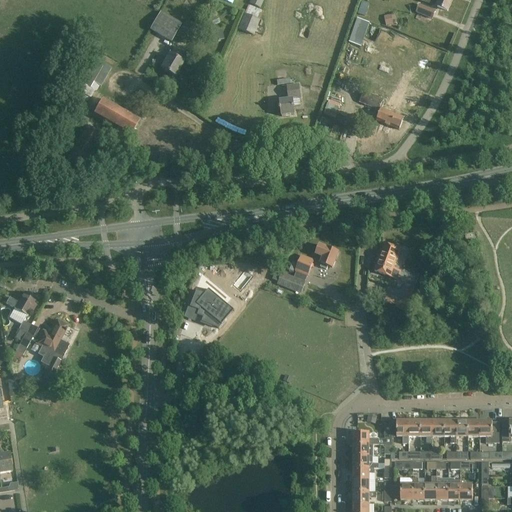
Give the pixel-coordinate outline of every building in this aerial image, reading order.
[(263,0),(250,0),(249,4),(260,9),(263,0)] [(451,0),(440,0),(437,7),(447,11),(451,0)] [(370,4),(363,2),(358,14),(365,17),(370,4)] [(435,11),(419,5),(416,12),(432,19),(435,11)] [(181,25),(160,12),(150,30),(171,42),(181,25)] [(259,21),(244,14),(238,30),(253,36),(259,21)] [(190,23),(186,20),(179,32),(188,37),(192,30),(188,27),(190,23)] [(289,21),(282,36),(305,46),(306,44),(315,48),(325,26),(315,22),(314,24),(305,20),(302,27),(289,21)] [(215,40),(224,38),(223,30),(214,31),(215,40)] [(164,58),(160,66),(162,67),(161,70),(175,77),(183,63),(182,63),(188,54),(175,46),(169,55),(167,60),(164,58)] [(250,60),(226,60),(226,71),(228,71),(228,81),(236,81),(236,95),(252,96),(252,70),(250,71),(250,60)] [(91,66),(82,82),(96,91),(106,75),(91,66)] [(287,80),(285,69),(276,70),(277,86),(291,84),(290,79),(287,80)] [(281,108),(279,108),(280,110),(281,110),(282,117),(295,115),(294,107),(300,106),(299,100),(300,100),(299,85),(287,86),(289,100),(280,101),(281,108)] [(383,101),(364,93),(360,102),(379,110),(383,101)] [(139,121),(102,100),(92,117),(117,131),(114,136),(122,141),(125,135),(129,138),(139,121)] [(404,118),(381,109),(377,121),(399,130),(404,118)] [(70,129),(62,125),(55,137),(63,142),(70,129)] [(100,138),(85,129),(67,159),(82,168),(100,138)] [(118,157),(110,152),(108,155),(104,154),(96,166),(87,180),(92,183),(100,169),(101,170),(109,174),(118,157)] [(374,272),(397,280),(401,271),(394,269),(401,250),(384,244),(374,272)] [(319,246),(316,255),(323,258),(321,264),(322,264),(320,267),(327,270),(328,267),(332,269),(338,253),(327,248),(327,249),(319,246)] [(314,260),(301,255),(295,272),(308,277),(314,260)] [(283,262),(275,280),(298,290),(303,278),(291,274),(294,266),(283,262)] [(218,270),(202,273),(203,280),(219,277),(218,270)] [(220,283),(218,293),(229,296),(231,285),(220,283)] [(415,289),(409,286),(403,300),(398,302),(386,297),(384,303),(405,312),(415,289)] [(254,288),(247,296),(251,299),(258,291),(254,288)] [(196,291),(190,308),(199,311),(197,316),(203,318),(201,323),(219,329),(231,315),(222,307),(217,313),(211,308),(215,303),(215,302),(218,298),(209,291),(209,290),(208,291),(205,294),(196,291)] [(10,298),(7,303),(15,308),(9,318),(21,325),(19,329),(26,334),(31,325),(24,322),(26,319),(31,310),(33,311),(36,306),(33,305),(37,299),(35,298),(36,297),(33,295),(32,296),(26,293),(20,303),(11,298),(10,298)] [(44,331),(37,344),(42,347),(38,355),(43,358),(49,361),(51,357),(61,362),(63,358),(70,345),(63,342),(61,341),(69,326),(58,320),(50,334),(44,331)] [(39,330),(31,325),(26,334),(21,342),(16,352),(11,361),(16,363),(18,359),(20,360),(32,337),(34,338),(39,330)] [(61,362),(51,357),(41,378),(52,384),(58,372),(56,371),(61,362)] [(397,426),(392,426),(392,437),(397,437),(403,437),(402,445),(409,445),(409,437),(409,421),(397,421),(397,426)] [(409,437),(421,437),(421,421),(409,421),(409,437)] [(433,437),(433,421),(421,421),(421,437),(426,437),(426,445),(433,445),(433,437)] [(433,437),(445,437),(445,421),(433,421),(433,437)] [(456,437),(457,421),(445,421),(445,437),(450,437),(450,444),(456,444),(456,437)] [(456,437),(468,437),(468,421),(457,421),(456,437)] [(468,437),(480,437),(480,421),(468,421),(468,437)] [(480,421),(480,437),(486,437),(486,443),(499,444),(499,423),(492,423),(492,421),(480,421)] [(502,430),(502,443),(511,443),(511,439),(511,438),(511,421),(510,421),(510,423),(502,423),(502,430)] [(392,437),(392,426),(391,422),(385,422),(385,440),(369,440),(369,433),(353,433),(353,445),(373,445),(373,446),(385,446),(385,445),(392,445),(392,437)] [(373,445),(353,445),(353,457),(372,457),(373,457),(373,446),(373,445)] [(0,456),(0,474),(12,473),(10,455),(0,456)] [(353,457),(353,469),(369,469),(369,470),(379,470),(379,465),(372,465),(372,457),(353,457)] [(369,481),(369,470),(369,469),(353,469),(353,481),(369,481)] [(425,501),(437,501),(437,485),(437,477),(431,477),(431,485),(425,485),(425,501)] [(413,479),(413,485),(413,500),(425,501),(425,485),(424,485),(424,479),(418,479),(413,479)] [(353,492),(369,493),(369,481),(353,481),(353,492)] [(449,501),(461,501),(461,485),(460,485),(460,481),(449,481),(449,485),(449,501)] [(401,500),(413,500),(413,485),(395,484),(395,496),(401,496),(401,500)] [(449,501),(449,485),(437,485),(437,501),(449,501)] [(473,485),(461,485),(461,501),(473,501),(473,485)] [(369,493),(353,492),(353,504),(369,504),(369,499),(376,499),(376,493),(369,493)]
